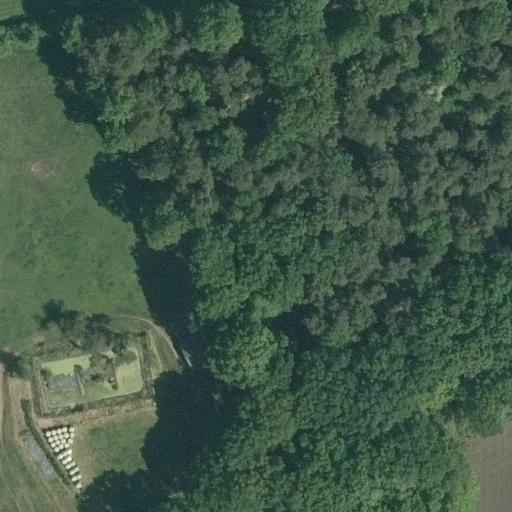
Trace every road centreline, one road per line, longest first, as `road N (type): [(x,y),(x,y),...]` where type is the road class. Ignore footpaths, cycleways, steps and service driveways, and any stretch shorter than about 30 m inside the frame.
road 1 (track): [(277,408),(299,230),(361,0)]
road 2 (track): [(277,408),(511,253)]
